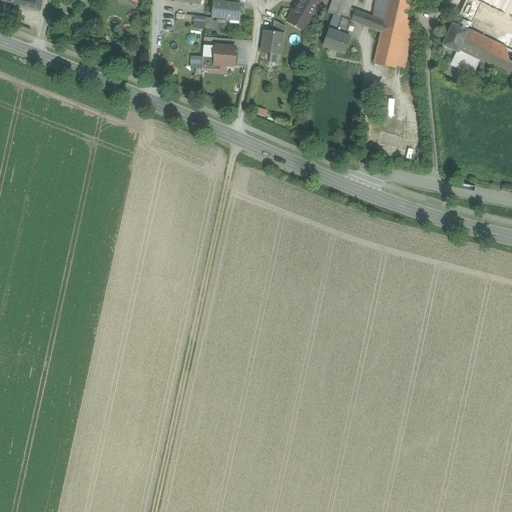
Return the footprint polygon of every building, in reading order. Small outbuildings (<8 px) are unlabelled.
[(42,0),(1,0),(41,10),(42,0)] [(299,0),(296,6),(314,15),(321,0),(299,0)] [(333,0),(333,2),(351,9),(354,0),(333,0)] [(378,0),(374,18),(384,22),(389,0),(378,0)] [(412,0),(389,0),(384,22),(382,33),(374,63),(396,69),(407,21),(412,0)] [(472,0),(466,0),(455,25),(468,31),(469,30),(481,4),(472,0)] [(511,0),(472,0),(481,4),(511,18),(511,0)] [(329,13),(335,16),(342,18),(342,17),(347,19),(351,9),(333,2),(329,13)] [(242,20),(244,6),(216,3),(214,16),(242,20)] [(296,6),(288,22),(305,31),(314,15),(296,6)] [(356,11),(351,9),(347,19),(352,21),(356,11)] [(367,15),(356,11),(352,21),(352,22),(363,26),(367,15)] [(374,18),(367,15),(363,26),(370,29),(374,18)] [(194,16),(192,29),(216,32),(218,19),(194,16)] [(335,16),(330,30),(336,33),(342,18),(335,16)] [(336,33),(346,37),(352,22),(352,21),(347,19),(342,17),(342,18),(336,33)] [(384,22),(374,18),(370,29),(382,33),(384,22)] [(415,23),(407,21),(396,69),(403,71),(415,23)] [(269,29),(285,33),(286,26),(271,22),(269,29)] [(453,24),(442,46),(458,53),(459,52),(468,31),(455,25),(453,24)] [(330,30),(323,46),(345,55),(351,39),(346,37),(336,33),(330,30)] [(511,51),(506,48),(469,30),(468,31),(459,52),(511,76),(511,51)] [(266,32),(263,52),(282,55),(284,34),(266,32)] [(234,66),(236,48),(216,46),(214,64),(234,66)] [(265,117),(267,110),(258,107),(255,114),(265,117)]
